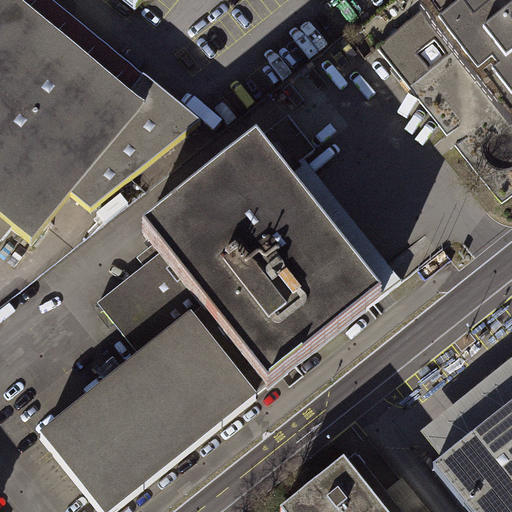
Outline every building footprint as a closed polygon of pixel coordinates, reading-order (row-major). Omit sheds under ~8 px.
[(10,0),(0,0),(0,220),(13,231),(32,247),(71,200),(90,216),(201,128),(143,80),(128,97),(10,0)] [(143,0),(121,0),(135,11),(143,0)] [(511,107),(511,0),(443,0),(412,23),(488,125),(511,107)] [(141,359),(40,440),(98,511),(116,511),(257,400),(402,284),(304,162),(314,154),(287,121),(144,236),(160,256),(98,306),(141,359)] [(0,220),(0,246),(13,231),(0,220)] [(511,511),(511,399),(435,462),(474,511),(511,511)] [(426,511),(403,483),(382,499),(355,464),(293,511),(426,511)]
